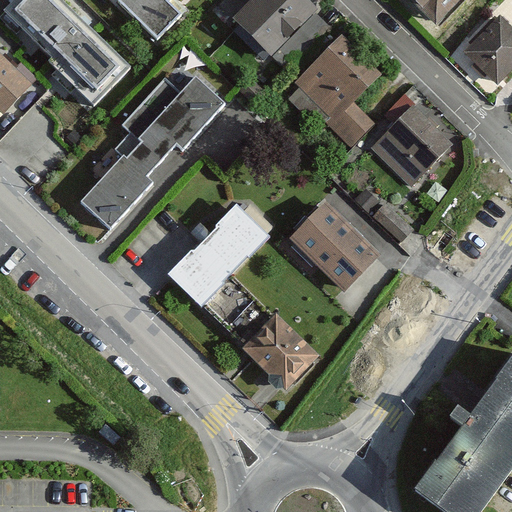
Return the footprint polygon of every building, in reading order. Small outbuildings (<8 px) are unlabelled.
[(130,69),(58,0),(15,0),(3,13),(51,60),(48,63),(93,107),(130,69)] [(179,18),(161,0),(120,0),(118,2),(156,40),(179,18)] [(315,12),(302,0),(253,0),(231,22),(269,59),(272,57),(315,12)] [(407,0),(434,26),(459,0),(407,0)] [(323,20),(315,12),(272,57),(283,68),(291,60),(294,63),(330,27),(323,20)] [(511,33),(498,20),(465,53),(496,85),(511,69),(511,33)] [(379,76),(340,37),(294,84),(330,119),(333,122),(352,103),(379,76)] [(0,56),(0,111),(3,114),(30,87),(0,56)] [(142,145),(160,161),(175,145),(182,151),(223,107),(195,80),(181,96),(166,82),(123,127),(142,145)] [(249,84),(240,94),(255,106),(263,96),(249,84)] [(409,102),(404,97),(384,118),(394,127),(412,107),(414,106),(409,102)] [(333,122),(330,119),(325,123),(352,150),(375,126),(352,103),(333,122)] [(452,145),(412,107),(394,127),(372,150),(411,188),(452,145)] [(82,203),(110,229),(151,185),(144,179),(160,161),(142,145),(126,163),(122,159),(82,203)] [(379,204),(365,192),(355,203),(368,217),(379,204)] [(378,256),(325,205),(290,241),(342,292),(378,256)] [(385,205),(373,217),(399,243),(411,231),(393,214),(385,205)] [(268,238),(235,206),(216,226),(218,229),(193,255),(190,253),(166,277),(199,308),(203,304),(246,346),(243,350),(285,391),(317,359),(274,317),(272,319),(228,277),(247,257),(249,258),(268,238)] [(511,469),(511,358),(469,419),(458,411),(452,420),(462,427),(415,491),(443,511),(481,511),(487,504),(511,469)]
